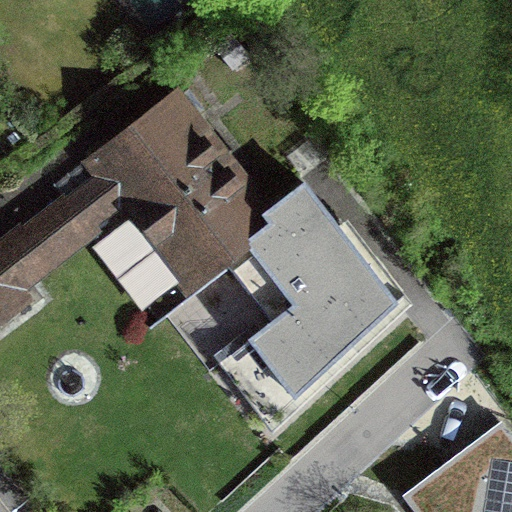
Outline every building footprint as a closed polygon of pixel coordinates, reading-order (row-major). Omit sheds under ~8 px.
[(245,193),(172,99),(134,128),(89,163),(187,290),(242,247),(309,334),(372,285),(336,237),(352,225),(320,185),(269,224),(263,217),(266,215),(248,191),(245,193)] [(0,320),(23,303),(0,272),(0,320)] [(270,411),(312,477),(415,411),(373,345),(270,411)] [(113,505),(117,511),(247,511),(258,505),(216,440),(113,505)] [(492,511),(479,492),(450,511),(492,511)]
